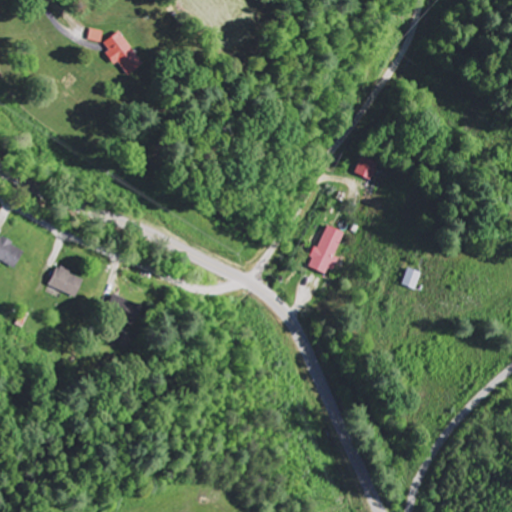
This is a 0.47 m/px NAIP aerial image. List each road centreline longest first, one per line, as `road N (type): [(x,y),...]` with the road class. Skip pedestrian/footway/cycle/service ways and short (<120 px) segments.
road 1 (secondary): [(0,168),(263,291),(287,320),(377,511)]
road 2 (residential): [(246,281),(397,65),(419,0)]
road 3 (residential): [(246,281),(229,291),(192,284),(58,231),(0,196)]
road 4 (residential): [(405,511),(434,446),(511,365)]
